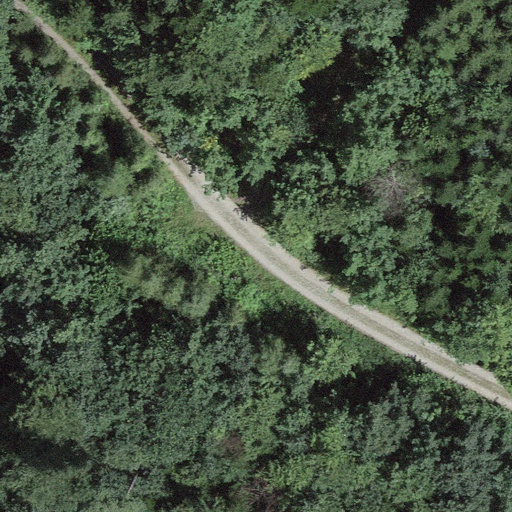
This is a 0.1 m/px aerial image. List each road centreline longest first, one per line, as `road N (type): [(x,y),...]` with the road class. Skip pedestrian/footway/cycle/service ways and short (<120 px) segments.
road 1 (track): [(12,0),(250,229),(436,352),(511,387)]
road 2 (track): [(214,195),(175,214),(62,216),(0,205)]
